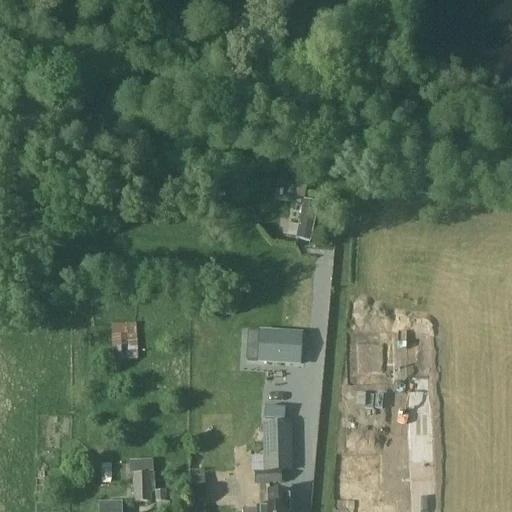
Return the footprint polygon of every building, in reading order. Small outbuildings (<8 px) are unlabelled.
[(262,333),(260,363),(301,365),(302,335),(262,333)] [(112,337),(113,362),(125,361),(138,361),(137,336),(126,337),(126,336),(112,337)] [(285,409),(265,407),(264,419),(284,421),(285,409)] [(264,473),(259,473),(254,473),(255,485),(281,484),(281,473),(293,472),(291,423),(262,424),(264,473)] [(376,464),(339,465),(339,495),(358,494),(358,511),(390,511),(390,492),(376,492),(376,464)] [(151,503),(151,475),(132,475),(133,504),(151,503)] [(205,498),(204,479),(189,479),(190,498),(205,498)] [(166,491),(155,492),(156,503),(166,503),(166,491)] [(270,509),(258,509),(258,511),(290,511),(290,493),(269,494),(270,509)] [(122,511),(122,503),(98,504),(98,511),(122,511)]
